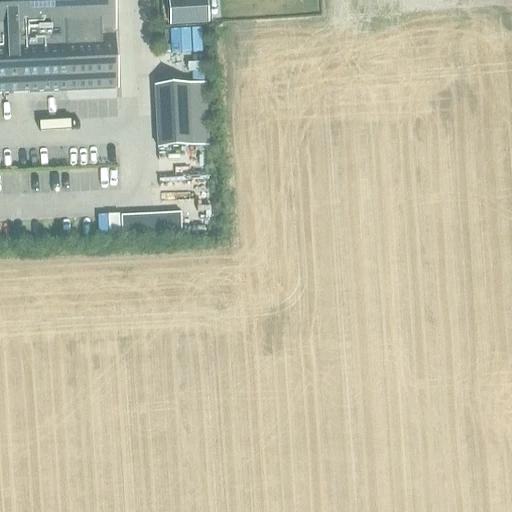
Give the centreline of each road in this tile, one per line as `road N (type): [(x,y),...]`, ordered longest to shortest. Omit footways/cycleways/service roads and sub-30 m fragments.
road 1 (unknown): [(91,124),(94,169),(83,191),(0,205)]
road 2 (unknown): [(85,0),(91,124)]
